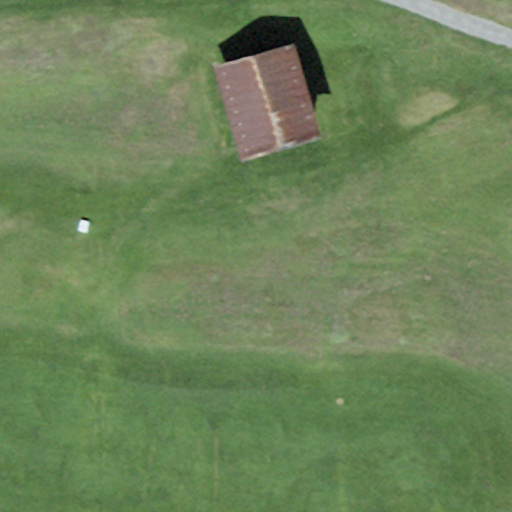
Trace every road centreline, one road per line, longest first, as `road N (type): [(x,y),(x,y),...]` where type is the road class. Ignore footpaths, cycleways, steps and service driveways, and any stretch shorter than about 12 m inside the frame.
road 1 (track): [(511,78),(396,123),(326,173),(259,195),(102,191),(0,223)]
road 2 (track): [(511,46),(380,0)]
